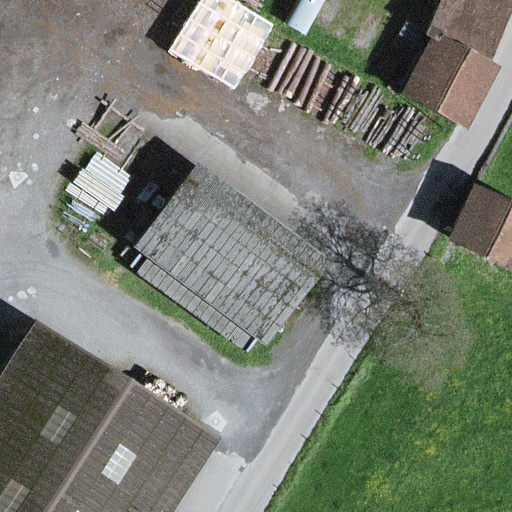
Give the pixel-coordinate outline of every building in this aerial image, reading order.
[(432,39),(402,98),(456,126),(486,67),(479,63),(507,8),(490,0),(439,0),(422,34),(432,39)] [(139,253),(165,272),(221,196),(188,171),(131,248),(139,253)] [(511,210),(472,190),(447,240),(511,271),(511,210)] [(221,196),(165,272),(256,339),(262,343),(318,267),(221,196)] [(245,353),(256,339),(165,272),(139,253),(128,267),(245,353)] [(0,366),(0,418),(46,348),(22,333),(0,366)] [(0,511),(123,511),(176,432),(46,348),(0,418),(0,511)] [(157,511),(199,447),(176,432),(123,511),(157,511)]
